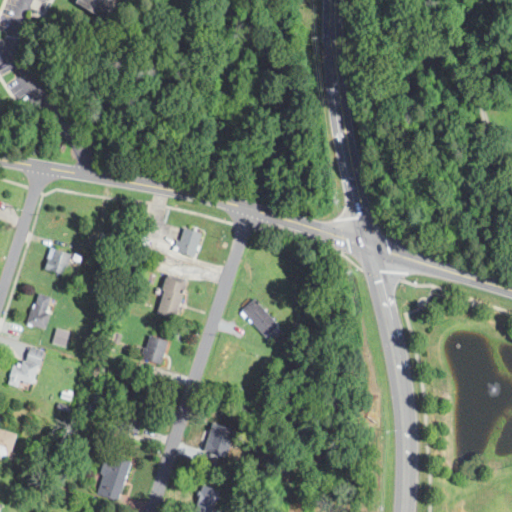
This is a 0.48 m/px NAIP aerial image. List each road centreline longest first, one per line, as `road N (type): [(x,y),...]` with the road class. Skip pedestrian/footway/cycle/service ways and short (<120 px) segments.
road 1 (tertiary): [(370,248),(180,190),(0,159)]
road 2 (residential): [(150,511),(251,208)]
road 3 (tertiary): [(404,511),(405,405),(370,248)]
road 4 (tertiary): [(370,248),(339,110),(333,0)]
road 5 (residential): [(28,0),(12,49),(89,174)]
road 6 (tertiary): [(511,288),(370,248)]
road 7 (residential): [(0,290),(39,166)]
